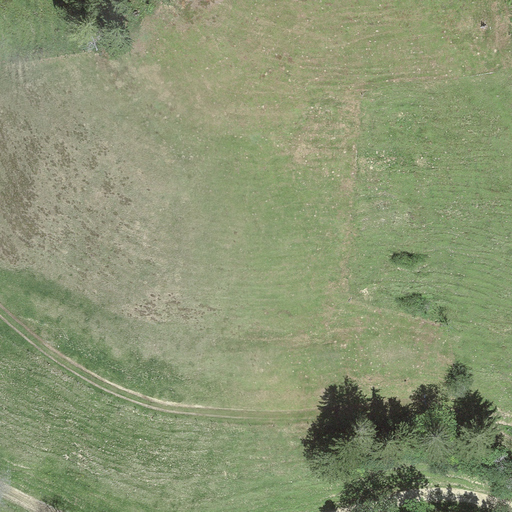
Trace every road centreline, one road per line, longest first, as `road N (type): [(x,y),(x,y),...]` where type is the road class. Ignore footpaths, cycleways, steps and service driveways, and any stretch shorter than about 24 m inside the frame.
road 1 (track): [(0,310),(77,372),(148,405),(243,415),(420,405),(474,421),(511,445)]
road 2 (track): [(511,510),(422,495),(352,511)]
